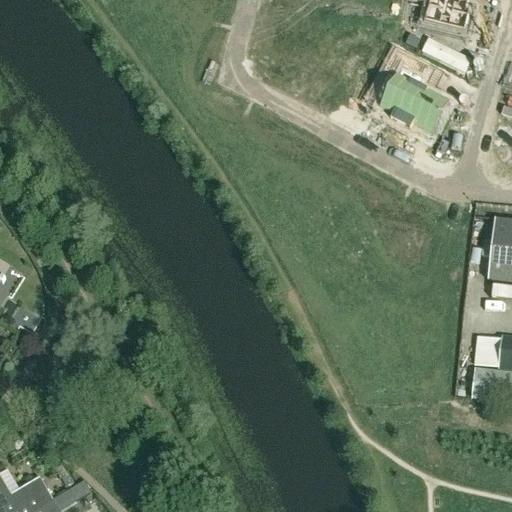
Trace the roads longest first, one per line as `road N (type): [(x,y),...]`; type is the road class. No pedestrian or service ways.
road 1 (residential): [(246,0),(229,75),(447,192),(466,192)]
road 2 (residential): [(511,0),(466,192)]
